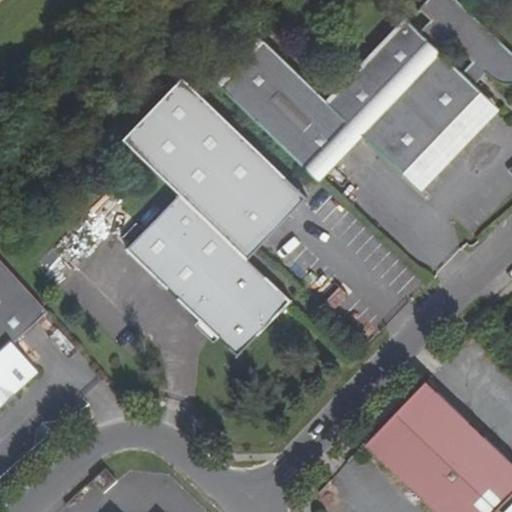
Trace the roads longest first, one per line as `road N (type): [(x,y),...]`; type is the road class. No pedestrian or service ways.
road 1 (residential): [(246,507),(446,303),(511,248)]
road 2 (residential): [(246,507),(172,446),(124,436),(84,454),(25,511)]
